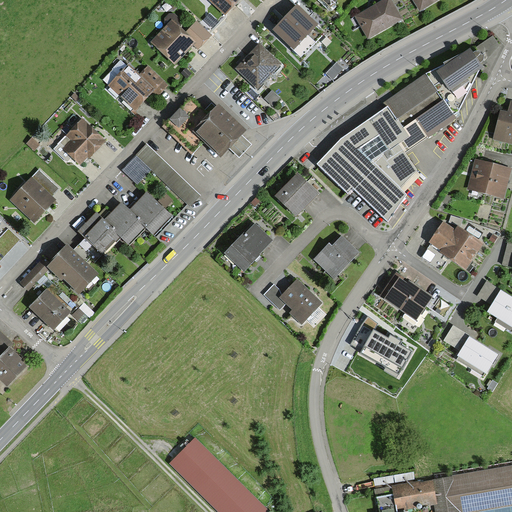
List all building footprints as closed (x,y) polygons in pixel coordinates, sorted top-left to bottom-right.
[(212,0),(227,15),(241,0),(212,0)] [(413,0),(421,14),(443,0),(413,0)] [(389,2),(355,19),(366,39),(400,21),(389,2)] [(317,26),(296,8),(274,34),(301,57),(314,42),(308,36),(317,26)] [(168,25),(153,43),(176,63),(193,44),(198,49),(209,37),(200,30),(193,37),(177,24),(182,18),(173,9),(163,21),(168,25)] [(473,53),(428,75),(454,117),(485,63),(501,46),(492,38),(473,53)] [(260,44),(237,69),(259,90),(283,64),(260,44)] [(328,75),(334,81),(345,71),(339,64),(328,75)] [(130,67),(113,86),(138,109),(152,94),(157,98),(168,86),(147,68),(140,76),(130,67)] [(454,117),(428,75),(385,105),(389,109),(342,141),(316,169),(348,197),(354,191),(387,224),(405,198),(398,192),(416,173),(396,143),(420,127),(429,138),(454,117)] [(281,100),(273,92),(266,100),(274,108),(281,100)] [(211,116),(193,98),(164,128),(190,154),(202,142),(219,159),(247,130),(221,105),(211,116)] [(511,103),(509,115),(500,113),(494,139),(511,143),(511,103)] [(83,121),(60,146),(82,166),(105,141),(83,121)] [(147,147),(138,158),(190,207),(200,197),(147,147)] [(511,170),(477,162),(470,191),(505,199),(511,170)] [(148,174),(137,165),(126,178),(136,187),(148,174)] [(40,171),(12,200),(35,223),(56,203),(51,197),(58,190),(40,171)] [(300,175),(279,197),(299,217),(321,194),(300,175)] [(146,197),(131,214),(145,227),(154,235),(169,218),(146,197)] [(127,245),(145,227),(131,214),(123,207),(105,225),(119,238),(127,245)] [(104,255),(119,238),(105,225),(96,217),(81,234),(104,255)] [(447,220),(431,244),(468,268),(484,244),(447,220)] [(273,241),(256,224),(227,254),(244,271),(273,241)] [(330,244),(316,259),(336,278),(360,253),(343,237),(334,247),(330,244)] [(68,248),(49,269),(77,295),(96,274),(68,248)] [(46,272),(39,265),(22,284),(28,291),(46,272)] [(433,299),(395,274),(381,297),(419,321),(433,299)] [(299,279),(281,298),(306,322),(324,303),(299,279)] [(511,299),(487,284),(478,298),(492,307),(489,313),(511,327),(511,299)] [(48,292),(32,309),(55,330),(71,312),(48,292)] [(85,301),(75,314),(80,318),(85,312),(91,316),(96,310),(85,301)] [(498,356),(454,329),(446,343),(460,352),(456,360),(485,377),(498,356)] [(399,346),(377,331),(362,354),(384,369),(399,346)] [(11,343),(0,332),(0,353),(0,354),(11,343)] [(28,367),(10,351),(0,362),(0,380),(8,389),(28,367)] [(258,511),(263,508),(195,439),(173,460),(224,511),(258,511)] [(511,511),(511,468),(374,490),(377,511),(410,511),(410,509),(434,505),(434,511),(511,511)]
